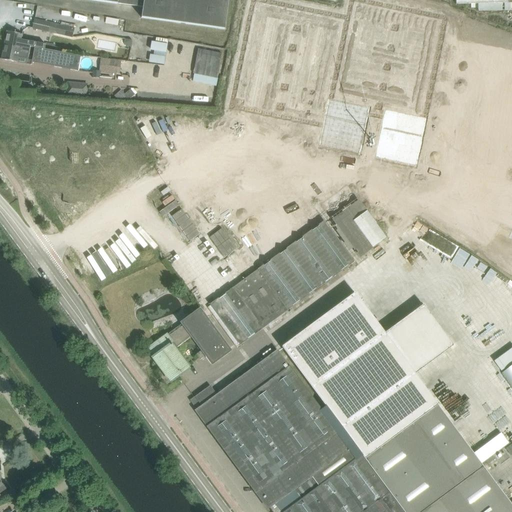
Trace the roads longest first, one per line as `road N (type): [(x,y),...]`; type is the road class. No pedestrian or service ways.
road 1 (tertiary): [(0,211),(222,511)]
road 2 (unclassified): [(0,380),(95,511)]
